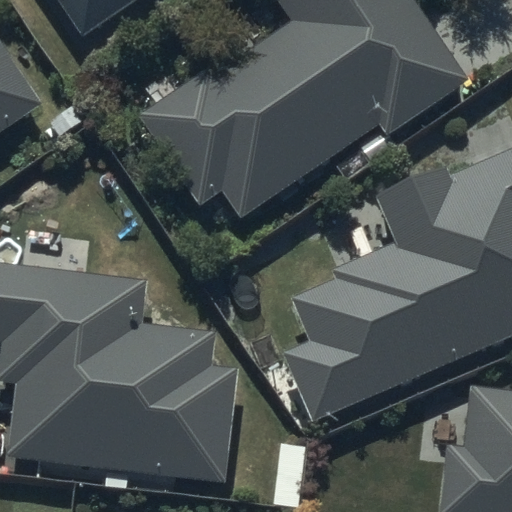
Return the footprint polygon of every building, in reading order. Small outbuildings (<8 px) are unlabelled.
[(60,0),(84,34),(134,0),(60,0)] [(208,75),(140,120),(198,211),(221,196),(238,223),(377,130),(384,142),(466,87),(408,0),(272,0),(291,27),(211,80),(208,75)] [(0,134),(40,108),(0,48),(0,134)] [(307,346),(283,356),(312,425),(511,341),(511,155),(450,182),(445,169),(373,199),(394,249),(333,274),(337,285),(290,304),(307,346)] [(145,283),(0,267),(0,346),(1,347),(0,355),(0,388),(15,390),(7,463),(224,487),(236,377),(209,374),(213,338),(139,330),(145,283)] [(465,448),(446,446),(438,511),(511,511),(511,395),(471,391),(465,448)]
